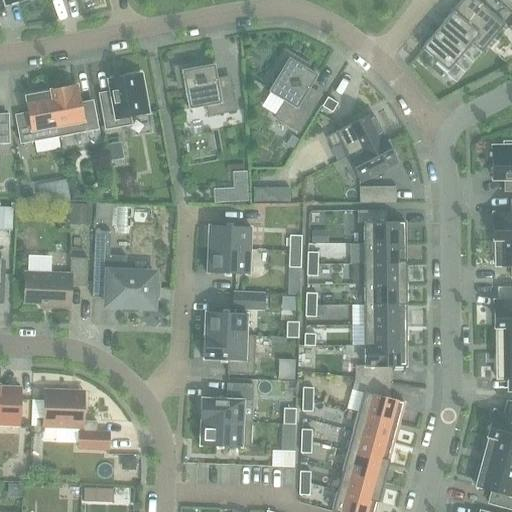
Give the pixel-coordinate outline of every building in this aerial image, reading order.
[(460,0),(420,48),(447,71),(470,44),(480,52),(504,24),(475,0),(460,0)] [(316,75),(305,68),(307,65),(285,51),(274,69),(279,72),(267,92),(283,101),(274,117),(298,132),(317,100),(306,93),(316,75)] [(208,115),(235,110),(230,82),(217,85),(213,64),(201,66),(200,63),(174,68),(178,87),(183,86),(188,109),(207,106),(208,115)] [(111,91),(98,94),(105,129),(130,124),(129,116),(146,113),(139,74),(109,80),(111,91)] [(49,92),(58,136),(97,129),(91,101),(79,103),(76,86),(49,91),(49,92)] [(20,143),(58,136),(49,92),(24,97),(28,114),(15,117),(20,143)] [(321,107),(331,113),(337,104),(327,97),(321,107)] [(383,137),(383,136),(382,137),(370,113),(325,137),(331,148),(340,144),(346,156),(383,137)] [(290,136),(283,147),(292,153),(299,141),(290,136)] [(346,156),(359,180),(396,161),(383,137),(346,156)] [(503,147),(491,147),(492,178),(504,178),(504,191),(511,190),(511,141),(503,142),(503,147)] [(120,143),(108,145),(110,161),(123,159),(120,143)] [(54,176),(29,178),(30,191),(55,188),(54,176)] [(65,181),(56,182),(58,191),(59,200),(69,200),(65,181)] [(82,185),(70,187),(72,200),(85,197),(82,185)] [(234,187),(228,187),(228,200),(248,200),(248,187),(234,187)] [(395,202),(395,187),(358,187),(359,203),(395,202)] [(267,202),(267,188),(253,188),(253,202),(267,202)] [(493,240),(494,240),(511,239),(511,200),(510,200),(510,213),(492,213),(493,240)] [(91,203),(69,203),(69,223),(91,223),(91,203)] [(112,204),(95,204),(95,219),(112,219),(112,204)] [(0,229),(11,230),(12,207),(0,206),(0,229)] [(385,222),(385,210),(357,211),(357,223),(362,223),(385,222)] [(404,241),(404,222),(385,222),(362,223),(362,242),(404,241)] [(208,225),(207,248),(249,250),(250,227),(208,225)] [(327,230),(311,231),(312,243),(328,243),(327,230)] [(138,307),(152,307),(153,300),(159,300),(159,282),(153,281),(154,274),(125,272),(125,256),(108,256),(109,232),(94,231),(91,297),(105,297),(105,305),(119,306),(119,312),(138,313),(138,307)] [(289,235),(288,251),(300,252),(300,236),(289,235)] [(511,265),(511,278),(511,239),(494,240),(494,266),(511,265)] [(362,242),(362,261),(405,261),(404,241),(362,242)] [(207,248),(206,273),(248,274),(249,250),(207,248)] [(288,251),(288,267),(300,267),(300,252),(288,251)] [(317,252),(307,252),(306,264),(317,264),(317,252)] [(49,304),(49,307),(69,308),(70,286),(86,286),(87,258),(70,258),(69,273),(24,272),(23,303),(49,304)] [(362,261),(363,283),(405,283),(405,261),(362,261)] [(317,276),(317,264),(306,264),(306,276),(317,276)] [(363,283),(363,305),(405,305),(406,305),(405,283),(363,283)] [(494,328),(495,328),(511,327),(511,287),(511,288),(511,301),(493,301),(494,328)] [(264,294),(233,292),(232,309),(263,310),(264,294)] [(316,293),(305,293),(305,305),(315,305),(316,293)] [(315,317),(315,305),(305,305),(304,317),(315,317)] [(363,305),(363,326),(405,325),(405,305),(363,305)] [(204,312),(203,334),(245,336),(245,335),(246,313),(204,312)] [(297,322),(286,322),(286,338),(297,338),(297,322)] [(363,326),(363,346),(405,345),(405,325),(363,326)] [(495,357),(511,357),(511,327),(495,328),(495,357)] [(314,334),(304,333),(303,346),(314,346),(314,334)] [(203,334),(202,359),(227,360),(226,374),(253,375),(255,335),(245,335),(245,336),(203,334)] [(363,346),(363,366),(390,366),(406,366),(405,345),(363,346)] [(511,357),(495,357),(496,378),(511,378),(511,357)] [(363,366),(354,366),(354,378),(391,382),(390,366),(363,366)] [(354,378),(351,390),(363,392),(386,398),(391,382),(354,378)] [(201,400),(201,421),(243,422),(244,401),(252,402),(253,385),(227,384),(226,400),(201,400)] [(0,424),(18,425),(20,387),(0,386),(0,424)] [(302,387),(301,399),(312,400),(313,388),(302,387)] [(82,392),(62,391),(43,390),(42,426),(80,428),(80,432),(78,432),(77,448),(107,449),(108,433),(95,432),(95,421),(81,421),(82,392)] [(363,392),(358,412),(398,422),(404,402),(386,398),(363,392)] [(312,411),(312,400),(301,399),(301,411),(312,411)] [(511,443),(511,402),(506,401),(503,413),(493,411),(487,437),(488,437),(511,443)] [(294,408),(283,408),(283,424),(294,424),(294,408)] [(358,412),(352,431),(393,442),(398,422),(358,412)] [(201,422),(199,447),(253,449),(254,424),(243,424),(201,422)] [(311,430),(300,429),(300,441),(311,441),(311,430)] [(352,431),(348,449),(388,460),(393,442),(352,431)] [(511,474),(511,443),(488,437),(480,466),(511,474)] [(310,453),(311,441),(300,441),(300,453),(310,453)] [(348,449),(342,470),(383,481),(389,460),(388,460),(348,449)] [(281,450),(281,466),(293,467),(294,450),(281,450)] [(121,457),(121,470),(133,470),(134,457),(121,457)] [(511,509),(511,474),(480,466),(475,486),(491,491),(488,503),(511,509)] [(342,470),(336,491),(377,502),(383,481),(342,470)] [(299,471),(299,483),(309,483),(310,472),(299,471)] [(309,495),(309,483),(299,483),(298,495),(309,495)] [(9,484),(8,497),(21,497),(21,485),(9,484)] [(97,487),(83,487),(83,501),(97,501),(97,487)] [(336,491),(331,511),(333,511),(374,511),(377,502),(336,491)]
